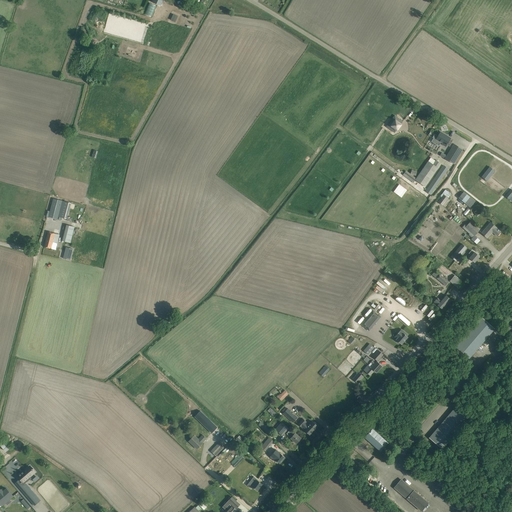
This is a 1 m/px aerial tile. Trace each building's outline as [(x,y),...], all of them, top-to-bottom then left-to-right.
[(398,114),(403,119),(411,109),(405,104),(398,114)] [(395,116),(387,127),(394,132),(403,122),(395,116)] [(434,138),(432,141),(439,146),(441,142),(442,143),(442,144),(446,146),(446,145),(449,146),(451,143),(449,141),(451,138),(447,136),(446,136),(444,135),(445,135),(441,132),(438,136),(435,134),(433,137),(434,138)] [(454,164),(463,149),(454,144),(445,159),(454,164)] [(368,155),(328,217),(331,219),(331,218),(336,221),(338,219),(343,222),(344,220),(350,224),(351,222),(356,225),(391,171),(388,169),(383,166),(384,165),(368,155)] [(433,164),(428,161),(415,180),(425,187),(441,164),(436,160),(433,164)] [(430,195),(449,169),(443,165),(425,191),(430,195)] [(493,169),(490,167),(482,177),(485,179),(493,169)] [(357,224),(361,226),(396,175),(392,172),(357,224)] [(397,176),(363,225),(367,227),(401,178),(397,176)] [(391,229),(401,236),(427,198),(423,196),(423,195),(401,180),(369,226),(372,229),(374,226),(379,229),(380,226),(385,230),(385,229),(389,232),(391,229)] [(464,191),(458,196),(471,206),(475,201),(464,191)] [(440,199),(438,202),(441,204),(444,200),(446,201),(448,198),(443,195),(442,197),(440,199)] [(71,203),(53,198),(49,217),(57,219),(58,217),(67,219),(71,203)] [(464,225),(462,227),(469,234),(469,235),(472,238),(480,230),(473,224),(474,223),(471,220),(470,221),(468,224),(466,226),(464,225)] [(496,227),(491,223),(490,223),(482,233),(487,238),(492,232),(497,236),(501,232),(496,228),(496,227)] [(67,244),(70,245),(75,227),(67,225),(63,241),(67,242),(67,244)] [(60,235),(48,232),(44,247),(56,250),(60,235)] [(467,248),(462,244),(451,257),(456,261),(467,248)] [(75,253),(64,250),(62,257),(73,260),(75,253)] [(469,258),(474,262),(479,256),(474,252),(474,253),(471,250),(468,253),(471,256),(469,258)] [(449,281),(435,271),(432,275),(445,286),(449,281)] [(464,282),(460,279),(455,275),(450,281),(459,288),(464,282)] [(451,300),(447,296),(445,295),(440,300),(437,298),(434,301),(437,304),(437,305),(442,310),(451,300)] [(404,306),(423,323),(433,313),(413,296),(404,306)] [(375,312),(373,310),(361,324),(369,331),(381,317),(379,315),(378,316),(374,313),(375,312)] [(399,314),(396,317),(408,327),(411,324),(399,314)] [(468,360),(495,328),(482,317),(455,348),(468,360)] [(397,339),(396,340),(401,344),(408,337),(406,335),(406,334),(401,329),(395,337),(397,339)] [(370,348),(365,353),(368,355),(372,350),(374,348),(369,344),(367,346),(370,348)] [(377,361),(383,355),(378,350),(373,357),(377,361)] [(497,365),(505,357),(501,354),(494,362),(497,365)] [(382,366),(378,363),(377,361),(376,362),(373,360),(364,370),(370,375),(374,370),(376,372),(382,366)] [(326,374),(330,369),(326,366),(322,371),(321,370),(319,373),(323,377),(325,374),(326,374)] [(363,377),(358,372),(353,379),(358,383),(363,377)] [(289,393),(285,389),(280,394),(284,398),(289,393)] [(267,410),(274,417),(278,414),(270,407),(267,410)] [(469,418),(455,407),(429,438),(442,449),(469,418)] [(288,408),(283,413),(293,422),(297,417),(295,415),(295,416),(290,411),(288,408)] [(200,411),(195,417),(211,433),(217,427),(200,411)] [(303,419),(298,424),(301,427),(304,429),(304,430),(310,435),(318,426),(316,425),(317,424),(314,422),(312,421),(308,425),(305,423),(306,422),(303,419)] [(258,425),(266,432),(268,429),(261,422),(258,425)] [(281,422),(275,429),(282,436),(289,428),(281,422)] [(296,432),(291,428),(287,434),(291,437),(290,438),(297,443),(301,438),(295,433),(296,432)] [(388,443),(373,429),(371,431),(370,432),(365,438),(381,452),(388,443)] [(194,435),(189,441),(197,449),(202,443),(206,438),(203,435),(199,439),(194,435)] [(269,437),(261,447),(265,451),(274,441),(269,437)] [(223,448),(218,443),(211,451),(216,456),(223,448)] [(285,457),(276,449),(270,455),(280,463),(285,457)] [(237,457),(231,463),(235,467),(241,460),(237,457)] [(249,471),(254,466),(246,458),(241,462),(249,471)] [(346,466),(344,463),(341,467),(339,466),(337,469),(340,472),(346,466)] [(18,480),(15,483),(35,506),(39,502),(38,502),(27,488),(26,489),(23,484),(30,478),(29,476),(34,472),(33,470),(33,469),(32,468),(30,466),(23,472),(22,472),(23,472),(22,473),(22,472),(21,473),(22,473),(21,474),(20,473),(20,474),(20,475),(19,474),(19,475),(20,475),(18,476),(21,480),(20,481),(18,480)] [(253,477),(247,485),(251,488),(252,486),(257,490),(262,484),(257,480),(253,477)] [(414,490),(401,479),(393,488),(406,499),(421,511),(429,502),(414,490)] [(0,490),(0,503),(2,506),(13,496),(7,488),(3,491),(2,489),(0,490)]
